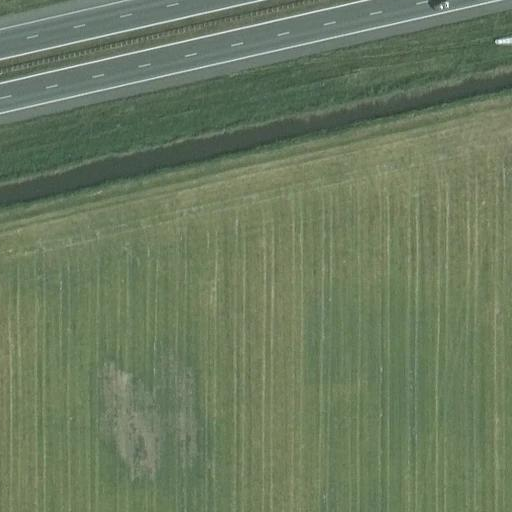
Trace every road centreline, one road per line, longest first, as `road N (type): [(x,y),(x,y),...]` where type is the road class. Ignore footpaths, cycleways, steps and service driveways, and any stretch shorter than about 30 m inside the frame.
road 1 (motorway): [(0,99),(432,0)]
road 2 (motorway): [(187,0),(0,44)]
